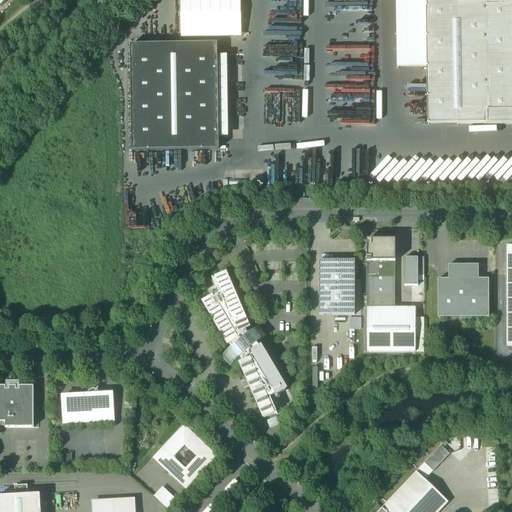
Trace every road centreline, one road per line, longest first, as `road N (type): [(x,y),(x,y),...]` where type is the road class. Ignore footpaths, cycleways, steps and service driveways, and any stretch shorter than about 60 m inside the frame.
road 1 (unclassified): [(147,362),(198,248),(240,221),(511,216)]
road 2 (unclassified): [(147,362),(0,356)]
road 3 (unclassified): [(255,453),(147,362)]
